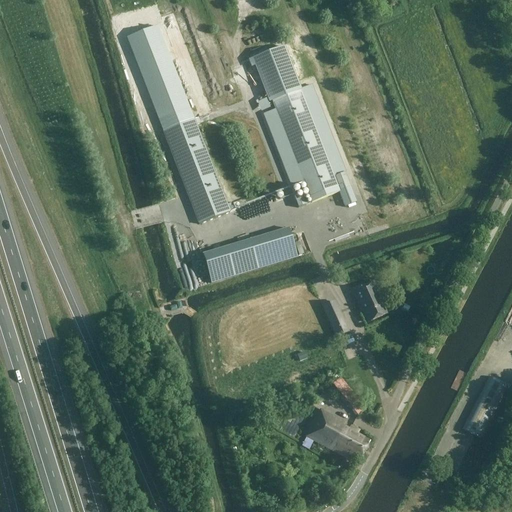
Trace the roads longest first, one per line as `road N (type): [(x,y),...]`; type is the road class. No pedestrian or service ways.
road 1 (motorway): [(161,511),(0,135)]
road 2 (unclassified): [(332,511),(378,448),(406,373),(511,173)]
road 3 (motorway): [(91,511),(0,214)]
road 4 (motorway): [(0,303),(64,511)]
road 5 (track): [(211,511),(189,411),(152,314)]
